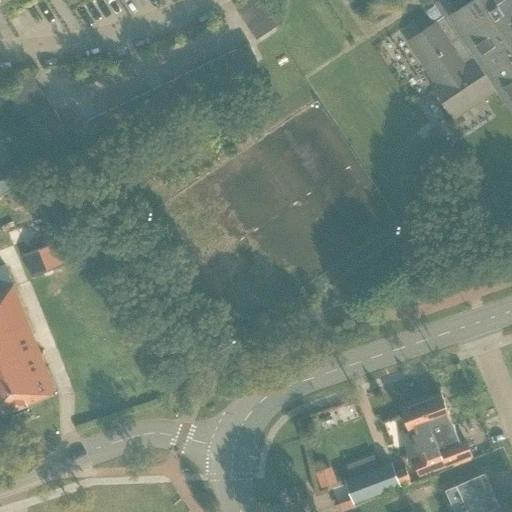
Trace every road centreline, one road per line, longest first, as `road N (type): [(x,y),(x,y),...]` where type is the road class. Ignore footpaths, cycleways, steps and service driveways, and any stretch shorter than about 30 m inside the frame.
road 1 (tertiary): [(233,453),(247,415),(272,392),(479,322)]
road 2 (residential): [(200,0),(94,38),(0,50)]
road 3 (tertiary): [(180,436),(115,438),(33,471)]
